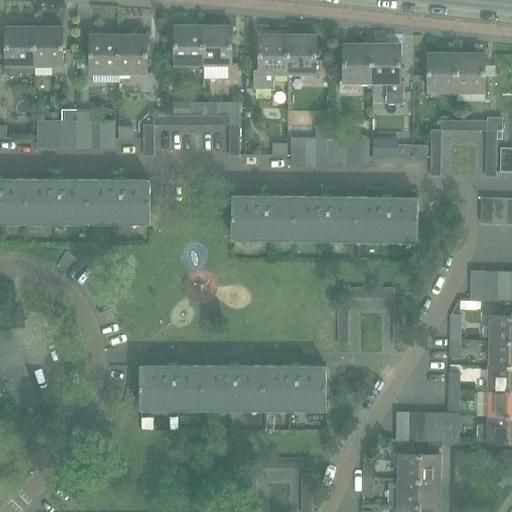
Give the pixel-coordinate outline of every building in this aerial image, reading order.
[(176,26),(175,46),(175,63),(191,64),(191,60),(203,61),(204,30),(191,30),(191,26),(176,26)] [(216,30),(204,30),(203,61),(216,61),(216,64),(232,64),(232,26),(216,26),(216,30)] [(47,31),(36,31),(35,62),(50,62),(50,66),(63,66),(63,47),(63,27),(47,27),(47,31)] [(6,28),(6,48),(7,66),(7,76),(21,76),(21,73),(35,73),(35,62),(36,31),(22,31),(22,28),(6,28)] [(91,35),(91,55),(91,73),(106,73),(107,70),(119,70),(119,39),(107,39),(107,35),(91,35)] [(132,39),(119,39),(119,70),(131,70),(131,73),(147,73),(147,35),(132,35),(132,39)] [(260,35),(260,55),(260,70),(254,70),(254,89),(274,89),(274,73),(275,73),(275,70),(288,70),(288,39),(276,39),(276,35),(260,35)] [(301,39),(288,39),(288,70),(300,70),(300,73),(316,73),(316,35),(301,35),(301,39)] [(344,44),(344,64),(344,82),(340,82),(340,93),(357,93),(357,83),(360,83),(360,79),(372,79),(372,48),(360,48),(360,44),(344,44)] [(385,48),(372,48),(372,79),(385,79),(385,83),(387,83),(387,104),(404,104),(404,83),(400,83),(401,45),(385,45),(385,48)] [(429,54),(428,74),(428,91),(444,91),(444,87),(457,87),(457,57),(444,57),(444,54),(429,54)] [(469,57),(457,57),(457,87),(469,87),(469,91),(485,91),(485,54),(469,54),(469,57)] [(230,125),(240,125),(240,102),(218,103),(218,115),(222,115),(230,115),(230,125)] [(203,115),(203,103),(190,103),(189,115),(192,115),(199,115),(203,115)] [(218,103),(203,103),(203,115),(207,115),(215,115),(218,115),(218,103)] [(62,121),(65,121),(77,122),(77,110),(62,110),(62,121)] [(101,111),(77,110),(77,122),(89,122),(101,122),(101,111)] [(154,115),(153,125),(154,125),(161,125),(161,115),(154,115)] [(230,115),(222,115),(222,125),(230,125),(230,115)] [(487,117),(487,121),(487,131),(497,131),(501,131),(501,117),(487,117)] [(441,120),(441,130),(449,130),(449,120),(441,120)] [(38,121),(38,138),(38,147),(52,147),(52,121),(38,121)] [(65,121),(62,121),(52,121),(52,147),(65,147),(65,121)] [(77,122),(65,121),(65,147),(77,147),(77,122)] [(89,122),(77,122),(77,147),(89,147),(89,122)] [(101,122),(89,122),(89,147),(101,148),(101,122)] [(114,122),(101,122),(101,148),(114,148),(114,139),(114,122)] [(134,127),(119,127),(119,139),(134,139),(134,127)] [(319,127),(319,138),(331,139),(331,128),(319,127)] [(345,128),(331,128),(331,139),(343,139),(345,139),(345,128)] [(306,138),(292,138),(292,156),(292,164),(305,164),(306,138)] [(319,138),(306,138),(305,164),(318,164),(319,138)] [(331,139),(319,138),(318,164),(330,165),(331,139)] [(343,139),(331,139),(330,165),(342,165),(343,139)] [(355,139),(345,139),(343,139),(342,165),(355,165),(355,139)] [(368,139),(355,139),(355,165),(368,165),(368,157),(368,139)] [(287,144),(272,144),(272,156),(287,156),(287,144)] [(415,145),(399,145),(399,157),(415,158),(415,145)] [(427,146),(415,145),(415,158),(427,158),(427,146)] [(500,171),(510,171),(511,171),(511,147),(501,147),(500,171)] [(0,217),(27,217),(27,179),(2,179),(2,177),(0,176),(0,217)] [(53,179),(27,179),(27,217),(88,218),(88,179),(63,179),(63,177),(53,177),(53,179)] [(114,180),(88,179),(88,218),(149,218),(149,223),(150,223),(150,180),(124,180),(124,177),(114,177),(114,180)] [(260,196),(240,195),(234,195),(233,239),(234,239),(234,234),(295,235),(295,196),(270,196),(270,194),(260,194),(260,196)] [(321,197),(295,196),(295,235),(355,235),(356,197),(331,197),(331,195),(321,194),(321,197)] [(382,197),(356,197),(355,235),(416,236),(416,241),(418,241),(418,198),(392,197),(392,195),(382,195),(382,197)] [(481,198),(481,223),(493,224),(493,198),(481,198)] [(506,198),(493,198),(493,224),(505,224),(506,198)] [(473,273),(472,299),(485,299),(486,273),(473,273)] [(498,273),(486,273),(485,299),(497,300),(498,273)] [(510,274),(498,273),(497,300),(510,300),(510,274)] [(394,288),(386,288),(386,298),(393,298),(394,298),(394,288)] [(348,298),(338,298),(338,306),(348,306),(348,298)] [(404,298),(394,298),(393,298),(393,306),(404,306),(404,298)] [(461,315),(451,315),(450,340),(460,341),(461,315)] [(511,316),(492,316),(491,342),(511,342),(511,316)] [(9,330),(0,334),(0,346),(13,341),(9,330)] [(460,341),(450,340),(450,357),(460,357),(460,341)] [(0,357),(17,351),(13,341),(0,346),(0,357)] [(511,342),(491,342),(490,367),(511,366),(511,342)] [(0,369),(21,361),(17,351),(0,357),(0,369)] [(25,371),(21,361),(0,369),(0,372),(1,375),(3,380),(25,371)] [(168,366),(141,365),(141,370),(141,380),(141,409),(143,409),(143,404),(202,404),(203,366),(178,366),(178,363),(168,363),(168,366)] [(229,366),(203,366),(202,404),(264,404),(264,366),(239,366),(239,363),(229,363),(229,366)] [(290,366),(264,366),(264,404),(325,404),(325,409),(326,409),(326,366),(300,366),(300,364),(290,364),(290,366)] [(511,366),(490,367),(490,391),(511,392),(511,366)] [(29,382),(25,371),(3,380),(7,390),(29,382)] [(459,374),(449,373),(449,390),(459,390),(459,374)] [(33,392),(29,382),(7,390),(11,401),(33,392)] [(459,390),(449,390),(449,407),(459,407),(459,390)] [(511,392),(490,391),(489,416),(511,416),(511,392)] [(37,402),(33,392),(11,401),(15,411),(37,402)] [(398,414),(397,440),(411,440),(411,414),(398,414)] [(423,414),(411,414),(411,440),(423,440),(423,414)] [(436,415),(423,414),(423,440),(436,440),(436,415)] [(449,415),(436,415),(436,440),(439,440),(458,441),(458,415),(449,415)] [(511,416),(489,416),(489,425),(479,425),(478,441),(511,441),(511,416)] [(439,455),(400,454),(400,480),(438,481),(439,455)] [(303,458),(295,458),(295,468),(302,469),(302,468),(303,458)] [(374,462),(364,462),(363,479),(373,479),(374,462)] [(312,468),(302,468),(302,469),(302,476),(312,476),(312,468)] [(373,479),(363,479),(363,495),(373,496),(373,479)] [(438,481),(400,480),(399,483),(389,483),(389,504),(399,505),(438,506),(438,481)]
